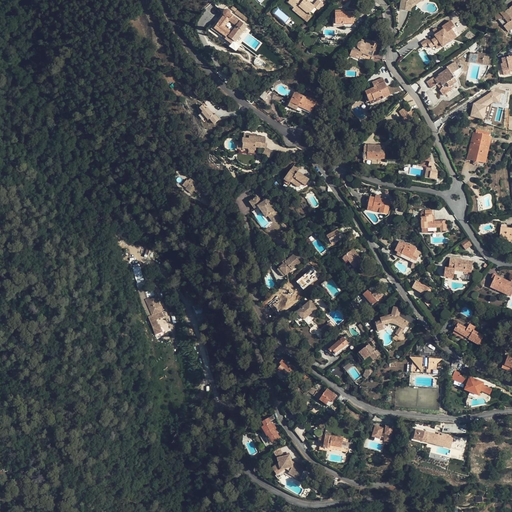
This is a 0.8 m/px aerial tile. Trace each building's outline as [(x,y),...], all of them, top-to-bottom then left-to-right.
[(312,6),(306,1),(305,3),(302,0),(289,0),(288,2),(294,7),(302,14),(307,12),(309,14),(314,8),(318,11),(322,6),(316,1),(312,6)] [(415,0),(401,0),(401,8),(409,9),(409,7),(410,6),(410,4),(415,0)] [(511,5),(505,12),(495,14),(496,20),(504,18),(508,23),(503,26),(508,32),(511,28),(511,20),(511,19),(511,5)] [(236,13),(246,21),(248,19),(233,6),(231,8),(236,12),(236,13)] [(302,14),(294,7),(292,10),(301,16),(302,14)] [(225,39),(231,44),(233,41),(236,42),(247,26),(230,13),(230,12),(230,11),(228,10),(226,10),(225,10),(224,11),(223,13),(224,15),(218,22),(216,20),(211,29),(225,39)] [(345,12),(342,13),(342,11),(335,11),(336,19),(333,19),(334,24),(354,23),(354,12),(345,12)] [(309,14),(307,12),(302,14),(301,16),(307,22),(312,16),(309,14)] [(427,39),(421,43),(423,47),(428,44),(430,48),(435,45),(439,42),(442,46),(442,47),(442,46),(451,41),(457,37),(451,29),(455,27),(451,21),(437,30),(438,31),(434,33),(433,34),(436,37),(432,40),(431,39),(429,40),(427,39)] [(451,29),(457,37),(460,35),(455,27),(451,29)] [(350,55),(366,61),(366,59),(370,61),(375,49),(373,48),(374,43),(366,40),(366,41),(365,43),(364,43),(364,42),(363,42),(363,41),(362,41),(361,41),(360,41),(359,42),(358,43),(357,43),(357,44),(357,45),(357,46),(355,45),(354,46),(353,46),(350,55)] [(253,53),(256,50),(243,41),(241,44),(253,53)] [(489,57),(470,54),(468,62),(469,62),(470,62),(483,64),(488,65),(489,57)] [(511,56),(502,58),(504,68),(502,68),(504,75),(510,74),(509,68),(511,67),(511,56)] [(431,88),(437,84),(441,90),(440,91),(443,95),(456,87),(451,80),(454,78),(452,74),(459,69),(454,62),(447,67),(448,68),(438,75),(439,76),(435,79),(433,77),(427,82),(431,88)] [(479,84),(483,64),(470,62),(466,82),(479,84)] [(368,98),(369,101),(378,98),(382,96),(383,98),(390,95),(383,78),(376,81),(377,84),(374,86),(374,87),(365,91),(366,93),(368,98)] [(306,97),(295,92),(288,106),(301,112),(302,110),(310,114),(314,105),(317,106),(319,102),(316,101),(316,100),(310,97),(309,99),(306,97)] [(494,101),(499,103),(501,94),(493,92),(474,103),(471,115),(483,118),(486,106),(494,101)] [(199,108),(202,105),(201,103),(198,106),(197,111),(210,126),(214,123),(210,118),(208,119),(202,112),(202,111),(199,108)] [(205,108),(202,105),(199,108),(202,111),(202,112),(208,119),(210,118),(214,123),(219,118),(214,114),(213,115),(206,107),(205,108)] [(404,117),(409,114),(405,108),(400,111),(404,117)] [(413,121),(409,114),(404,117),(398,121),(402,128),(413,121)] [(264,143),(265,137),(256,136),(256,137),(249,136),(249,134),(243,133),(242,143),(243,143),(242,149),(248,150),(254,150),(255,147),(260,148),(261,142),(264,143)] [(475,133),(473,133),(468,158),(486,162),(491,136),(488,136),(475,133)] [(267,143),(264,143),(261,142),(260,148),(264,148),(264,149),(265,149),(273,154),(275,152),(267,147),(267,143)] [(384,164),(385,145),(364,144),(363,163),(384,164)] [(270,159),(273,154),(265,149),(263,154),(270,159)] [(427,167),(431,168),(429,178),(436,179),(437,173),(433,162),(430,162),(431,157),(422,156),(420,166),(427,167)] [(295,164),(291,169),(296,173),(298,171),(300,167),(295,164)] [(289,183),(290,182),(299,188),(302,183),(305,185),(309,179),(298,171),(296,173),(291,169),(284,179),(286,181),(289,183)] [(183,185),(186,188),(186,189),(192,193),(194,190),(198,194),(201,199),(206,195),(202,189),(189,179),(188,181),(186,180),(183,185)] [(274,211),(269,204),(275,201),(270,195),(265,198),(266,200),(262,203),(261,201),(257,197),(254,199),(258,205),(260,204),(268,215),(273,222),(280,217),(275,210),(274,211)] [(380,199),(375,198),(370,197),(368,205),(380,207),(379,212),(388,214),(390,201),(380,199)] [(258,205),(254,199),(250,202),(255,208),(258,205)] [(260,204),(258,205),(266,217),(268,215),(260,204)] [(422,228),(427,228),(440,227),(440,231),(446,230),(446,221),(435,221),(432,221),(432,216),(431,210),(425,211),(426,215),(421,215),(422,228)] [(507,226),(501,225),(500,238),(511,240),(511,239),(511,226),(511,229),(506,228),(507,226)] [(338,233),(340,232),(338,229),(327,235),(332,244),(342,239),(338,233)] [(350,243),(356,240),(353,233),(348,238),(350,243)] [(332,244),(327,235),(323,238),(327,247),(332,244)] [(468,239),(463,243),(467,248),(472,244),(468,239)] [(416,248),(410,245),(410,246),(402,243),(399,248),(403,250),(402,253),(416,260),(420,252),(415,250),(416,248)] [(351,251),(342,258),(345,261),(348,259),(354,268),(359,263),(360,263),(361,262),(361,260),(361,259),(353,249),(351,251)] [(279,267),(286,275),(300,262),(293,255),(285,262),(284,263),(279,267)] [(454,270),(465,272),(464,273),(470,274),(472,261),(451,258),(449,268),(446,268),(444,277),(453,278),(454,270)] [(138,286),(145,284),(139,266),(132,268),(138,286)] [(277,269),(284,277),(286,275),(279,267),(277,269)] [(296,281),(303,289),(320,276),(313,267),(296,281)] [(495,275),(494,279),(492,284),(511,293),(511,292),(511,280),(511,282),(495,275)] [(415,281),(412,289),(428,295),(432,287),(415,281)] [(511,293),(492,284),(490,287),(510,296),(511,293)] [(138,289),(142,301),(147,299),(143,287),(138,289)] [(377,290),(372,295),(368,290),(364,293),(374,304),(383,296),(377,290)] [(363,294),(372,305),(374,304),(364,293),(363,294)] [(150,322),(156,319),(164,316),(155,296),(147,299),(142,301),(148,317),(150,322)] [(165,302),(171,316),(176,315),(170,300),(165,302)] [(316,308),(310,301),(297,312),(304,320),(308,315),(313,312),(316,308)] [(392,315),(394,318),(396,317),(398,317),(398,316),(399,317),(401,309),(393,307),(391,315),(392,315)] [(404,329),(407,324),(408,322),(399,317),(398,316),(398,317),(396,317),(394,318),(392,315),(391,315),(381,318),(382,320),(383,324),(390,323),(392,323),(394,323),(396,324),(400,327),(404,329)] [(384,329),(383,324),(382,320),(375,322),(378,331),(384,329)] [(325,336),(334,328),(329,323),(320,330),(325,336)] [(361,323),(358,326),(363,333),(366,330),(361,323)] [(468,339),(478,345),(484,336),(474,330),(476,327),(470,324),(467,328),(458,323),(454,330),(464,336),(465,333),(470,336),(469,339),(468,339)] [(397,340),(404,339),(412,327),(407,324),(404,329),(399,336),(395,334),(393,338),(397,340)] [(158,325),(152,327),(155,334),(161,332),(158,325)] [(399,336),(404,329),(400,327),(395,334),(399,336)] [(330,352),(333,350),(335,353),(342,348),(342,349),(348,343),(343,337),(329,349),(328,348),(326,350),(329,354),(331,352),(330,352)] [(417,343),(416,352),(425,352),(425,343),(417,343)] [(375,352),(369,344),(358,354),(363,360),(372,354),(376,358),(380,354),(377,350),(375,352)] [(428,356),(428,358),(427,366),(423,366),(424,358),(424,356),(409,355),(409,357),(412,360),(414,363),(414,365),(412,365),(411,365),(410,373),(439,375),(440,368),(438,368),(438,362),(442,359),(442,357),(428,356)] [(282,364),(280,367),(277,370),(287,377),(293,368),(282,360),(280,363),(282,364)] [(366,378),(373,372),(371,370),(366,370),(364,375),(366,378)] [(462,388),(478,395),(480,391),(482,385),(483,383),(470,377),(469,379),(460,375),(461,373),(455,371),(451,379),(457,381),(464,384),(463,386),(462,388)] [(306,392),(308,390),(310,389),(301,380),(299,382),(302,384),(301,386),(306,392)] [(482,385),(480,391),(490,395),(492,389),(482,385)] [(329,400),(332,402),(337,396),(324,387),(319,393),(316,391),(314,395),(327,404),(329,400)] [(289,408),(296,418),(305,413),(302,409),(300,411),(296,403),(289,408)] [(275,429),(272,425),(268,418),(262,422),(264,425),(262,427),(267,436),(268,436),(272,442),(280,437),(275,429)] [(375,426),(374,430),(377,431),(375,437),(380,439),(381,436),(384,437),(384,440),(384,441),(386,441),(391,442),(393,426),(386,426),(385,429),(385,433),(383,432),(384,428),(375,426)] [(424,433),(421,432),(422,431),(416,429),(414,437),(417,438),(417,439),(421,440),(422,436),(429,438),(431,431),(426,430),(426,432),(424,431),(424,433)] [(330,448),(330,447),(330,445),(342,448),(343,442),(340,442),(341,437),(325,434),(323,447),(330,448)] [(314,441),(309,445),(313,450),(317,446),(314,441)] [(272,468),(279,477),(286,472),(288,473),(298,479),(304,468),(291,461),(290,455),(284,456),(283,454),(280,448),(274,452),(277,458),(279,463),(272,468)]
